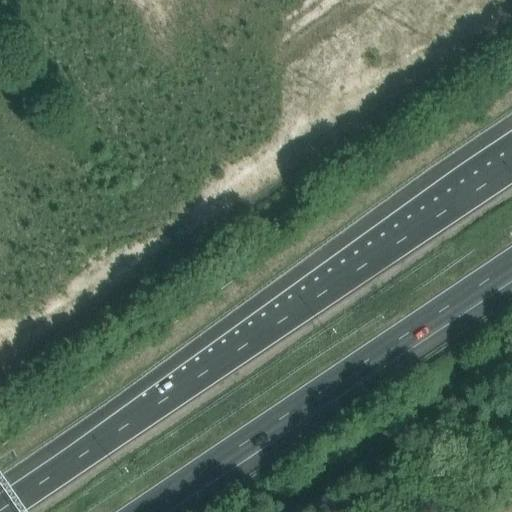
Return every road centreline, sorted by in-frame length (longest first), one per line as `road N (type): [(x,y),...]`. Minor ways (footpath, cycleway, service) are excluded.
road 1 (motorway): [(511,167),(0,511)]
road 2 (motorway): [(142,511),(511,264)]
